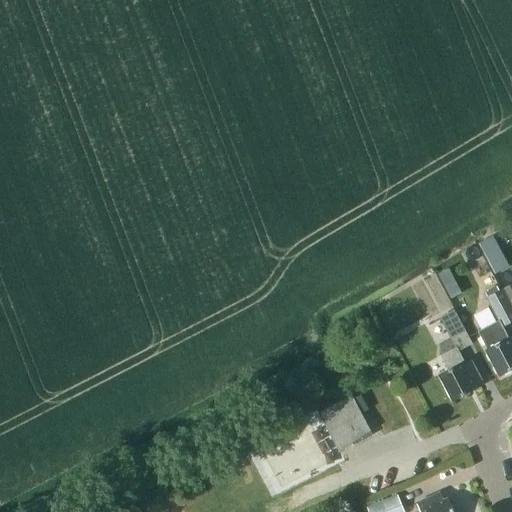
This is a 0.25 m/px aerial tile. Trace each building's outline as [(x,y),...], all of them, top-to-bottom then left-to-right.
[(511,304),(511,283),(503,288),(511,304)] [(511,336),(509,338),(502,326),(511,320),(511,305),(503,287),(498,290),(496,286),(485,291),(488,296),(487,297),(499,320),(478,331),(487,350),(486,350),(500,377),(511,371),(511,336)] [(470,346),(453,314),(440,321),(456,350),(457,353),(470,346)] [(462,363),(457,353),(456,350),(440,358),(447,371),(439,375),(453,402),(474,391),(472,387),(479,383),(467,360),(462,363)] [(318,413),(338,450),(352,442),(354,445),(373,435),(352,395),(318,413)] [(403,511),(397,495),(367,506),(369,511),(403,511)] [(417,506),(419,511),(452,511),(448,501),(443,503),(440,495),(417,506)]
